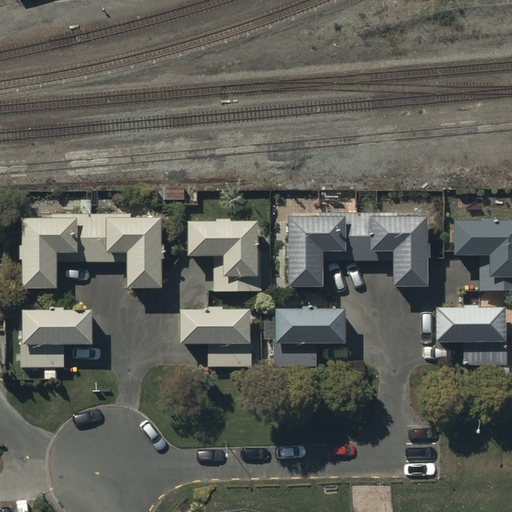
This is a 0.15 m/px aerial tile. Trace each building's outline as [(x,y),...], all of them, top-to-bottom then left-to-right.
[(346,201),(346,214),(317,214),(317,218),(287,218),(287,245),(284,245),(284,258),(287,258),(287,287),(320,287),(320,260),(391,260),(391,287),(425,287),(425,258),(427,258),(428,245),(425,245),(424,219),(392,219),(392,214),(357,214),(357,201),(346,201)] [(24,260),(24,289),(58,289),(58,262),(128,262),(128,288),(163,288),(163,218),(131,218),(131,215),(54,215),(54,220),(24,220),(24,247),(21,247),(21,260),(24,260)] [(451,222),(451,256),(479,256),(479,290),(511,290),(511,221),(494,222),(494,219),(480,219),(480,222),(451,222)] [(214,222),(187,222),(187,256),(212,256),(212,291),(260,291),(260,252),(255,252),(255,222),(229,222),(229,220),(214,220),(214,222)] [(433,308),(433,342),(463,342),(463,365),(504,365),(504,308),(475,308),(475,306),(463,306),(463,308),(433,308)] [(25,311),(25,341),(21,341),(21,368),(45,368),(45,380),(56,380),(56,367),(65,367),(65,345),(93,345),(93,312),(64,312),(64,308),(52,308),(52,311),(25,311)] [(208,310),(178,310),(178,345),(207,345),(207,367),(251,367),(251,338),(247,338),(247,309),(221,309),(221,308),(208,308),(208,310)] [(343,309),(273,309),(273,366),(316,366),(316,344),(343,344),(343,309)]
